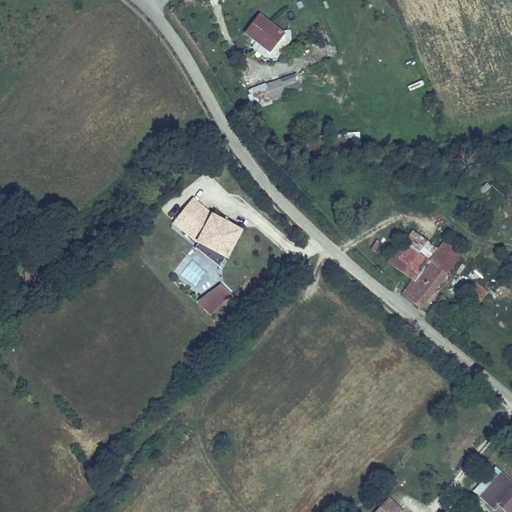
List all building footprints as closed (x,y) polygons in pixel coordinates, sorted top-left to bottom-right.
[(268,51),(283,32),(259,14),(245,32),(268,51)] [(296,73),(245,90),(252,110),(272,103),(272,100),(302,90),(296,73)] [(344,132),(344,144),(360,143),(359,131),(344,132)] [(225,256),(241,227),(209,210),(191,197),(172,223),(193,240),(225,256)] [(437,249),(411,229),(386,260),(411,280),(401,294),(419,309),(447,274),(446,273),(464,250),(447,236),(437,249)] [(284,248),(289,240),(276,232),(271,239),(284,248)] [(52,262),(47,265),(51,272),(56,269),(52,262)] [(41,271),(24,272),(24,285),(42,284),(41,271)] [(195,301),(210,315),(230,294),(220,284),(195,301)] [(483,491),(502,472),(495,465),(477,484),(483,491)] [(509,511),(511,509),(511,481),(502,472),(483,491),(506,511),(509,511)] [(404,511),(401,509),(403,508),(390,495),(378,507),(384,511),(404,511)]
